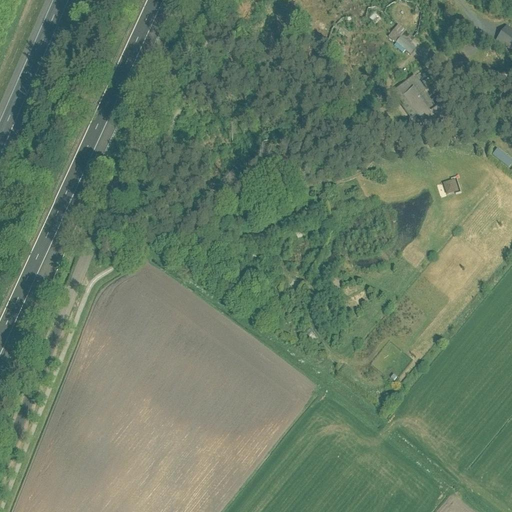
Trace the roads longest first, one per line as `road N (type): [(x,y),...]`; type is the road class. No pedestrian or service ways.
road 1 (secondary): [(0,472),(78,275),(204,0)]
road 2 (motorway): [(0,337),(155,0)]
road 3 (track): [(391,428),(162,256),(96,236)]
road 4 (motorway): [(61,0),(0,140)]
